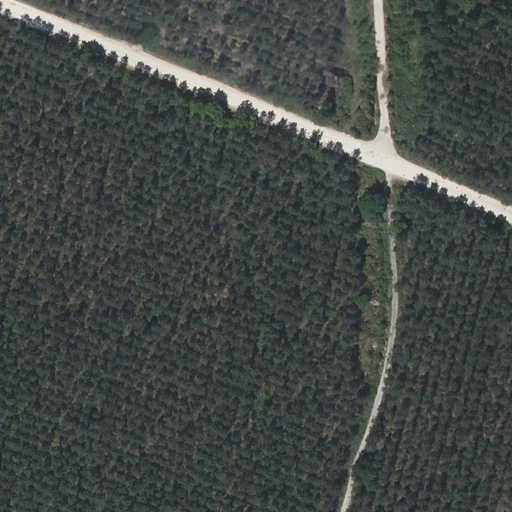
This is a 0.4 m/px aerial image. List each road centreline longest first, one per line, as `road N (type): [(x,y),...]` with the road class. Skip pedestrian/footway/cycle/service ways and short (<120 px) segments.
road 1 (track): [(511,213),(0,1)]
road 2 (track): [(376,0),(386,159)]
